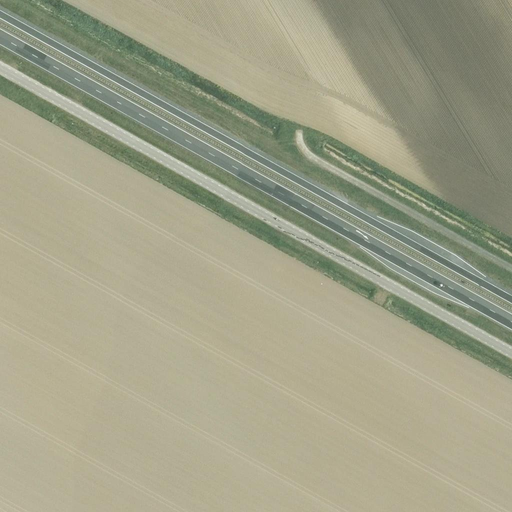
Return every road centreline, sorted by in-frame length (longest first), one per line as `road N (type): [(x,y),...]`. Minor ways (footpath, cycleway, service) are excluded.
road 1 (trunk): [(0,36),(511,322)]
road 2 (trunk): [(511,299),(0,14)]
road 3 (unclassified): [(0,68),(511,353)]
road 4 (unclassified): [(311,153),(511,266)]
